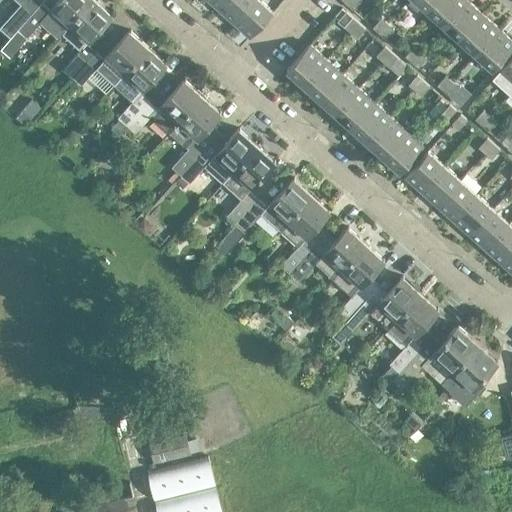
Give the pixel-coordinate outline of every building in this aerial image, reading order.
[(22,25),(42,3),(39,0),(27,0),(13,16),(22,25)] [(59,0),(53,8),(71,24),(92,0),(59,0)] [(98,0),(92,0),(71,24),(89,40),(113,14),(98,0)] [(223,0),(217,8),(233,22),(252,0),(223,0)] [(261,0),(252,0),(233,22),(250,37),(273,11),(261,0)] [(349,0),(346,3),(353,9),(361,0),(349,0)] [(416,0),(428,10),(437,0),(416,0)] [(437,0),(428,10),(444,24),(466,0),(437,0)] [(467,0),(466,0),(444,24),(460,39),(483,14),(467,0)] [(27,36),(51,11),(42,3),(22,25),(19,28),(27,36)] [(483,14),(460,39),(476,53),(499,28),(483,14)] [(350,32),(359,22),(352,16),(344,26),(350,32)] [(379,32),(387,23),(381,17),(372,26),(379,32)] [(356,37),(365,28),(359,22),(350,32),(356,37)] [(379,32),(385,38),(394,29),(387,23),(379,32)] [(511,40),(499,28),(476,53),(493,68),(511,47),(511,40)] [(18,30),(5,44),(14,51),(26,37),(18,30)] [(108,55),(126,72),(149,46),(131,30),(108,55)] [(72,77),(72,76),(95,50),(87,43),(63,69),(72,77)] [(286,69),(303,84),(326,58),(310,43),(286,69)] [(382,60),(391,51),(384,45),(376,55),(382,60)] [(411,61),(420,51),(413,45),(404,55),(411,61)] [(149,46),(126,72),(145,89),(168,63),(149,46)] [(83,85),(106,60),(95,50),(72,76),(83,85)] [(389,66),(397,57),(391,51),(382,60),(389,66)] [(411,61),(417,67),(426,57),(420,51),(411,61)] [(511,55),(493,77),(509,92),(511,89),(511,55)] [(326,58),(303,84),(319,98),(343,72),(326,58)] [(343,72),(319,98),(335,113),(359,87),(343,72)] [(414,89),(423,80),(416,74),(408,83),(414,89)] [(443,90),(449,84),(443,78),(437,85),(443,90)] [(160,108),(151,100),(128,126),(137,134),(153,117),(171,133),(204,96),(186,79),(160,108)] [(421,95),(429,86),(423,80),(414,89),(421,95)] [(443,90),(450,96),(455,90),(449,84),(443,90)] [(359,87),(335,113),(352,127),(375,101),(359,87)] [(119,117),(128,126),(151,100),(142,92),(119,117)] [(204,96),(171,133),(189,149),(173,167),(183,175),(206,149),(197,141),(222,112),(204,96)] [(375,101),(352,127),(368,142),(391,116),(375,101)] [(456,110),(450,104),(441,114),(447,119),(456,110)] [(481,124),(487,118),(479,111),(474,117),(481,124)] [(460,113),(451,123),(457,128),(466,119),(460,113)] [(391,116),(368,142),(384,156),(407,130),(391,116)] [(481,124),(486,129),(492,122),(487,118),(481,124)] [(214,157),(206,149),(183,175),(191,183),(206,167),(224,184),(259,145),(241,129),(214,157)] [(407,130),(384,156),(400,171),(424,145),(407,130)] [(484,152),(492,142),(486,137),(478,146),(484,152)] [(491,158),(500,149),(492,142),(484,152),(491,158)] [(259,145),(224,184),(242,200),(228,216),(237,224),(260,198),(251,190),(277,161),(259,145)] [(427,150),(404,175),(421,190),(444,164),(427,150)] [(444,164),(421,190),(437,204),(460,179),(444,164)] [(269,206),(260,198),(237,224),(246,232),(262,214),(280,230),(313,194),(296,178),(269,206)] [(460,179),(437,204),(453,219),(476,193),(460,179)] [(476,193),(453,219),(469,233),(492,207),(476,193)] [(313,194),(280,230),(299,247),(282,266),(291,273),(313,248),(305,240),(332,211),(313,194)] [(492,207),(469,233),(485,248),(508,222),(492,207)] [(511,225),(508,222),(485,248),(501,262),(511,249),(511,225)] [(323,256),(313,248),(291,273),(300,282),(317,263),(334,279),(367,243),(349,227),(323,256)] [(367,243),(334,279),(354,296),(337,315),(345,322),(368,297),(360,290),(386,260),(367,243)] [(511,249),(501,262),(511,272),(511,249)] [(378,306),(368,297),(345,322),(355,331),(371,313),(388,328),(421,291),(404,276),(378,306)] [(421,291),(388,328),(407,345),(391,363),(400,372),(423,347),(414,339),(441,309),(421,291)] [(434,374),(443,382),(479,342),(458,324),(434,351),(445,362),(434,374)] [(479,342),(443,382),(451,390),(463,377),(474,388),(499,360),(479,342)] [(423,347),(400,372),(409,380),(432,355),(423,347)] [(511,394),(511,432),(500,436),(506,458),(511,456),(511,390),(511,391),(511,394)] [(44,430),(76,422),(73,409),(41,416),(44,430)] [(154,462),(191,454),(182,417),(146,426),(154,462)] [(222,511),(209,456),(148,471),(158,511),(222,511)] [(62,499),(65,511),(137,511),(130,483),(62,499)]
